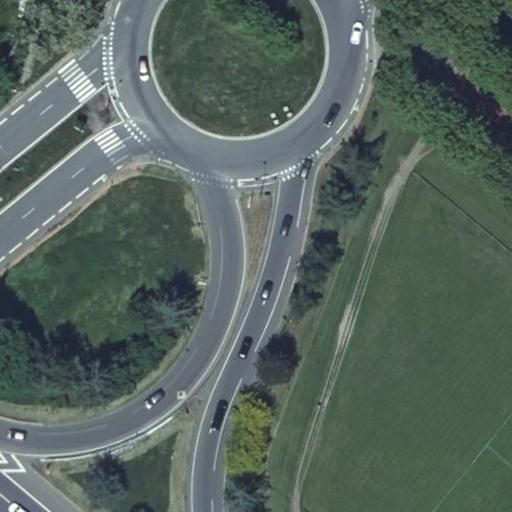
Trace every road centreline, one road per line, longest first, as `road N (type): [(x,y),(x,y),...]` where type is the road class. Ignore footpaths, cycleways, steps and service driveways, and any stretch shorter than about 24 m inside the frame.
road 1 (motorway): [(203,159),(230,263),(204,352),(149,410),(90,435),(25,439),(0,431)]
road 2 (motorway): [(206,511),(208,454),(275,268),(297,148)]
road 3 (secondary): [(0,241),(110,149),(153,127)]
road 4 (secondary): [(124,32),(82,79),(0,144)]
road 5 (secondary): [(297,148),(342,97),(352,64),(341,0)]
